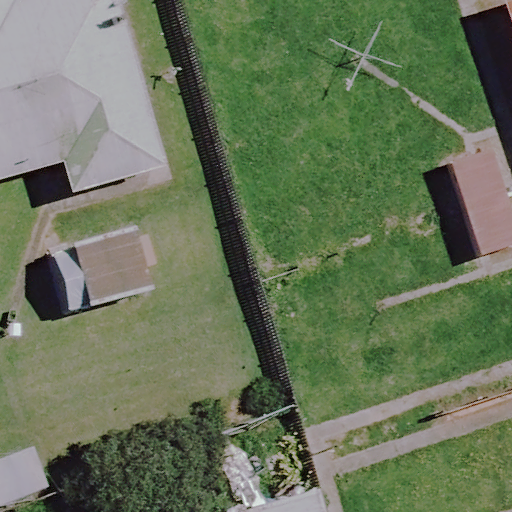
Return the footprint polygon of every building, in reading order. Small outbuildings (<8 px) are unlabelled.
[(38,0),(0,10),(0,187),(46,175),(54,205),(151,179),(104,0),(38,0)] [(511,82),(511,0),(510,0),(488,7),(511,82)] [(471,146),(427,160),(461,265),(505,250),(471,146)] [(143,299),(122,233),(57,254),(77,319),(143,299)] [(305,511),(294,471),(209,495),(213,511),(305,511)]
